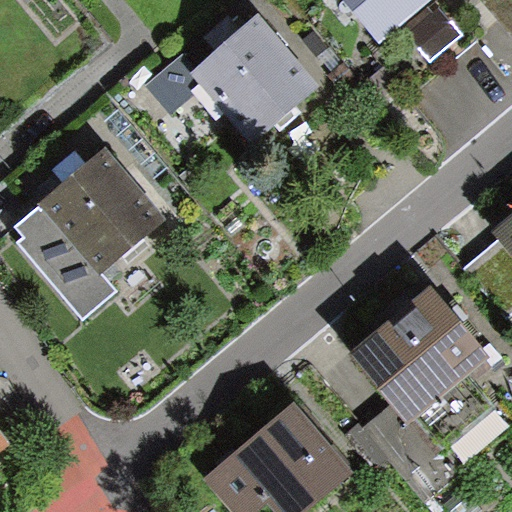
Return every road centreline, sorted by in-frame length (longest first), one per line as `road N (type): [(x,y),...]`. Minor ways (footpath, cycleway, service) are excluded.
road 1 (residential): [(98,486),(511,131)]
road 2 (residential): [(98,486),(66,414),(0,321)]
